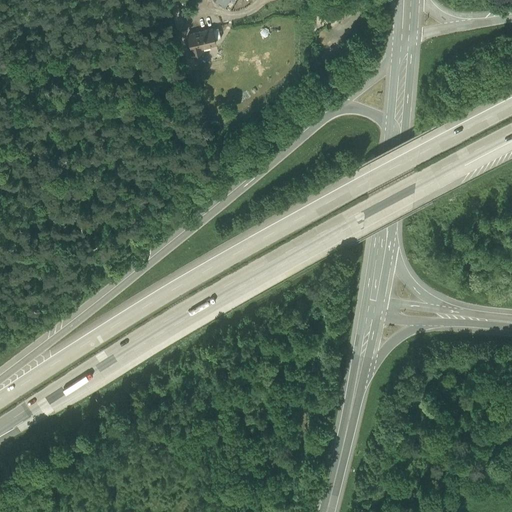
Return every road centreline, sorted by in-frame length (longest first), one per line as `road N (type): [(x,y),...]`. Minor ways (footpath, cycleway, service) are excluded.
road 1 (motorway): [(511,105),(238,255),(0,405)]
road 2 (motorway): [(0,433),(240,279),(458,158)]
road 3 (motorway): [(334,114),(0,387)]
road 4 (motorway): [(354,414),(391,345),(421,330),(451,328)]
